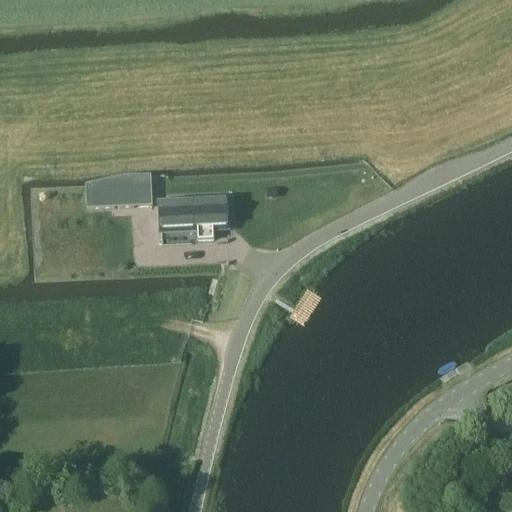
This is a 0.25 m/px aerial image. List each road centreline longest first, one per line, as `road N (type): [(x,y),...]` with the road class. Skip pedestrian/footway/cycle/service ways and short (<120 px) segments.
road 1 (unclassified): [(195,511),(248,309),(288,262),(511,147)]
road 2 (track): [(0,334),(165,323),(239,343)]
road 3 (unclassified): [(368,511),(408,438),(449,405),(511,373)]
